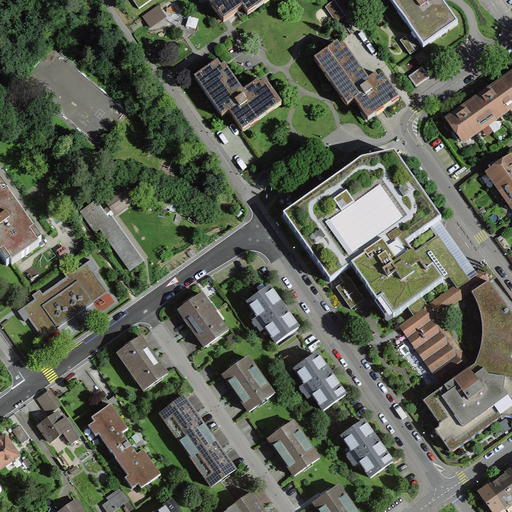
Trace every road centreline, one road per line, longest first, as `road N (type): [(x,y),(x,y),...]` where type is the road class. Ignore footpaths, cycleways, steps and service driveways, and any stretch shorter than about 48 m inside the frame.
road 1 (residential): [(445,491),(262,230)]
road 2 (residential): [(511,54),(409,125),(511,275)]
road 3 (residential): [(289,511),(145,310)]
road 4 (residential): [(145,310),(262,230)]
road 5 (residential): [(32,389),(145,310)]
